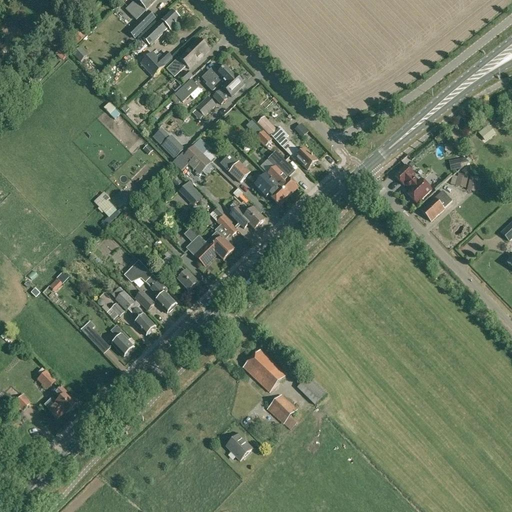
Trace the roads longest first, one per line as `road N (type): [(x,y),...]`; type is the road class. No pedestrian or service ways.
road 1 (secondary): [(8,511),(362,171)]
road 2 (unclassified): [(511,19),(404,103),(335,144)]
road 3 (unclassified): [(511,326),(362,171)]
road 4 (unclassified): [(335,144),(196,0)]
road 5 (secondary): [(480,76),(362,171)]
